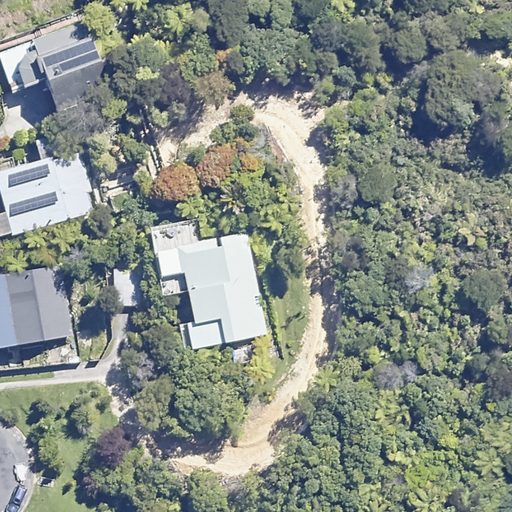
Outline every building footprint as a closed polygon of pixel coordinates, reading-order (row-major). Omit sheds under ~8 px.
[(0,53),(0,73),(8,94),(47,80),(58,111),(111,92),(85,22),(0,53)] [(0,239),(99,210),(81,150),(0,174),(0,239)] [(268,334),(247,233),(204,242),(199,216),(147,226),(163,300),(185,296),(191,326),(181,329),(185,351),(268,334)] [(0,348),(74,335),(62,268),(0,278),(0,348)] [(150,303),(146,273),(104,279),(108,309),(150,303)]
